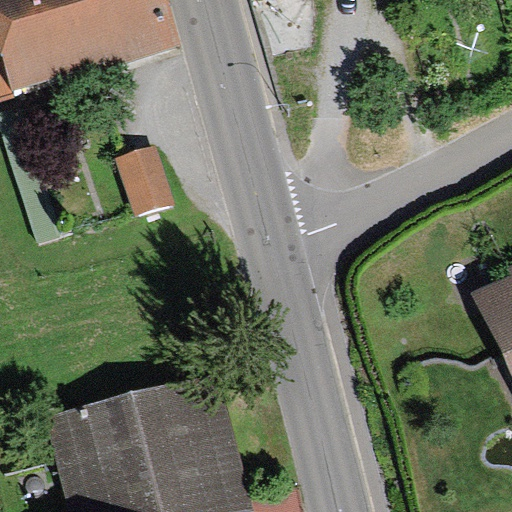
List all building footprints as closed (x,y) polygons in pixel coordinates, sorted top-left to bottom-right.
[(0,0),(0,106),(102,74),(104,80),(183,55),(166,0),(0,0)] [(156,149),(116,162),(135,222),(176,208),(156,149)] [(511,282),(475,299),(511,375),(511,270),(507,273),(511,282)] [(221,381),(45,422),(69,511),(253,511),(251,499),(221,381)] [(253,511),(303,511),(299,490),(251,499),(253,511)]
